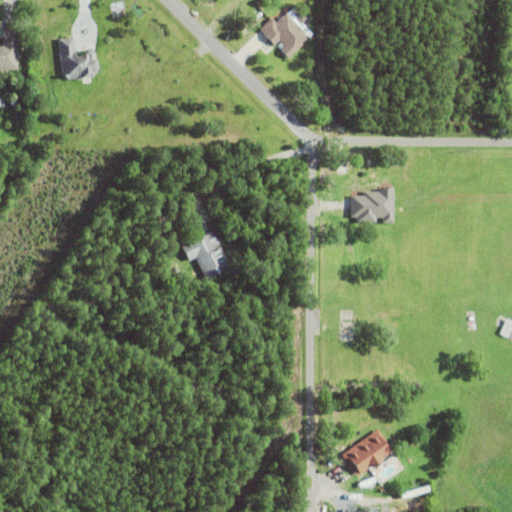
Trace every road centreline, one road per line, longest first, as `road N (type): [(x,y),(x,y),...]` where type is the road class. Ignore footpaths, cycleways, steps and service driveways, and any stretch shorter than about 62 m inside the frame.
road 1 (residential): [(511,140),(344,139),(317,153),(310,511)]
road 2 (residential): [(319,150),(165,0)]
